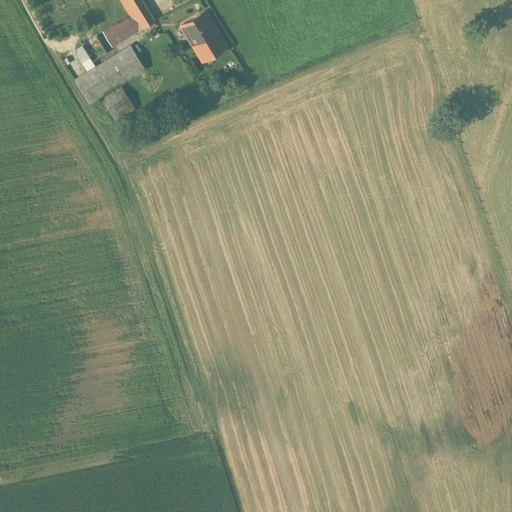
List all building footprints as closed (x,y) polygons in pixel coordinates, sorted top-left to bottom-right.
[(156,21),(142,0),(121,0),(131,15),(140,30),(156,21)] [(205,11),(181,26),(203,62),(227,47),(205,11)] [(131,15),(103,32),(113,47),(140,30),(131,15)] [(96,36),(82,45),(92,61),(107,52),(96,36)] [(130,46),(74,81),(88,104),(144,69),(130,46)] [(121,86),(99,99),(112,121),(135,107),(121,86)]
